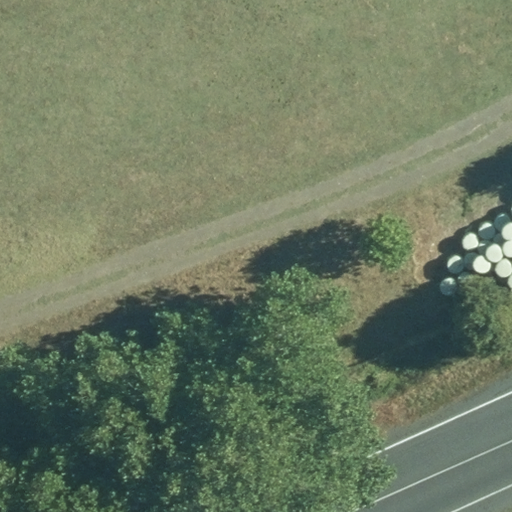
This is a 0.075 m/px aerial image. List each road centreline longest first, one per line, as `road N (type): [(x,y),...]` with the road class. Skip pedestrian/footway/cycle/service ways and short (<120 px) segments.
road 1 (track): [(511,120),(0,311)]
road 2 (unclassified): [(347,511),(511,440)]
